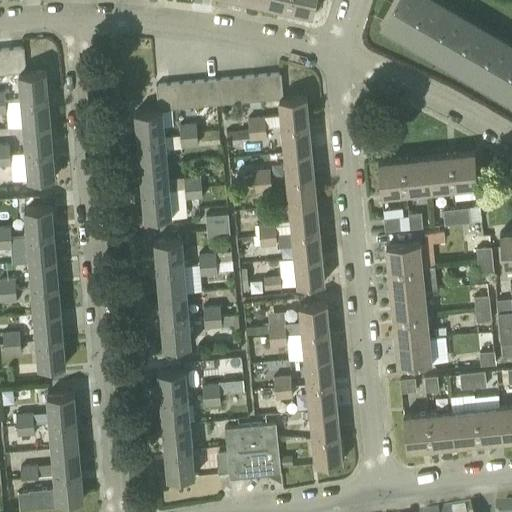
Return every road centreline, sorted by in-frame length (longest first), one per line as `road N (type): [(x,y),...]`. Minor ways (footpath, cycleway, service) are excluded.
road 1 (residential): [(118,511),(75,16)]
road 2 (residential): [(377,490),(333,57)]
road 3 (residential): [(75,16),(196,22),(333,57)]
road 4 (residential): [(333,57),(511,142)]
road 5 (residential): [(377,490),(511,471)]
road 6 (residential): [(247,511),(377,490)]
